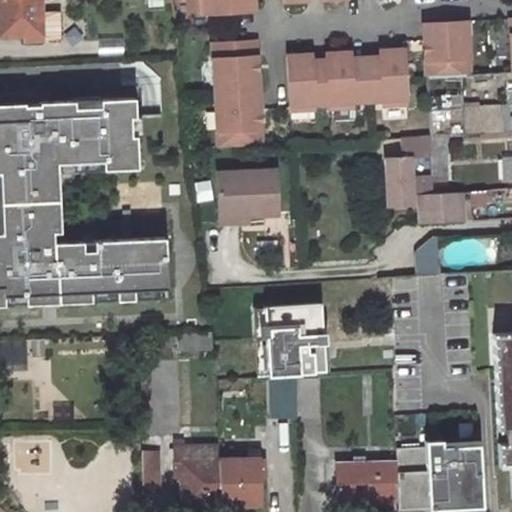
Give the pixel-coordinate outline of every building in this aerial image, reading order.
[(1,0),(2,34),(29,34),(30,39),(46,39),(45,32),(57,32),(57,36),(64,36),(63,9),(45,10),(44,0),(1,0)] [(200,0),(201,14),(256,11),(254,0),(200,0)] [(427,77),(471,75),(468,11),(424,13),(427,77)] [(260,93),(257,41),(213,43),(216,95),(260,93)] [(381,64),(367,65),(369,101),(383,100),(383,106),(408,104),(405,50),(380,51),(381,64)] [(327,54),(328,67),(329,103),(330,108),(355,107),(354,102),(369,101),(367,65),(353,65),(352,53),(327,54)] [(313,55),(288,56),(291,110),(316,109),(316,104),(329,103),(328,67),(314,67),(313,55)] [(511,72),(498,74),(501,133),(511,132),(511,72)] [(260,93),(216,95),(219,148),(263,145),(260,93)] [(135,165),(132,96),(0,102),(0,303),(165,296),(163,237),(51,242),(50,231),(57,230),(54,168),(135,165)] [(438,192),(435,155),(434,135),(403,137),(404,154),(389,155),(392,202),(423,200),(422,192),(438,192)] [(220,208),(249,206),(249,211),(266,211),(279,211),(278,167),(218,171),(220,208)] [(476,203),(491,202),(491,189),(475,190),(476,203)] [(423,200),(423,220),(466,219),(465,190),(438,192),(422,192),(423,200)] [(221,219),(266,217),(266,211),(249,211),(249,206),(220,208),(221,219)] [(435,236),(416,252),(417,274),(437,273),(435,236)] [(475,372),(468,271),(437,273),(417,274),(393,276),(395,414),(490,410),(489,374),(475,372)] [(254,305),(258,375),(315,372),(311,302),(254,305)] [(511,332),(492,333),(497,429),(503,429),(511,428),(511,332)] [(208,333),(182,334),(183,349),(208,348),(208,333)] [(294,416),(293,376),(266,377),(268,417),(294,416)] [(316,377),(300,378),(301,415),(318,414),(316,377)] [(504,443),(498,443),(499,466),(509,466),(511,497),(511,428),(503,429),(504,443)] [(480,509),(479,446),(441,447),(441,440),(424,441),(424,447),(394,448),(394,462),(394,499),(395,508),(426,508),(426,510),(432,510),(432,499),(449,499),(449,509),(480,509)] [(143,455),(155,455),(155,443),(142,444),(143,455)] [(138,444),(139,484),(156,483),(155,455),(143,455),(142,444),(138,444)] [(219,444),(179,445),(179,460),(219,459),(219,444)] [(264,458),(219,459),(220,504),(240,503),(240,500),(251,499),(261,489),(261,473),(265,473),(264,458)] [(219,459),(179,460),(179,476),(184,476),(185,502),(208,502),(208,505),(220,504),(219,459)] [(394,499),(394,462),(365,463),(351,463),(335,463),(336,500),(394,499)] [(432,510),(426,510),(425,511),(479,511),(480,509),(449,509),(449,499),(432,499),(432,510)]
